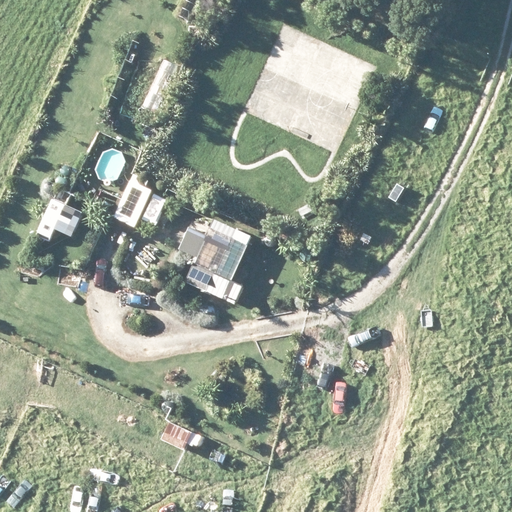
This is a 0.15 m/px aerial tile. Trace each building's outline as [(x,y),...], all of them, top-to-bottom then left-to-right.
[(152,185),(134,176),(113,220),(132,229),(152,185)] [(170,195),(154,188),(139,221),(155,228),(170,195)] [(208,237),(188,226),(175,250),(194,261),(208,237)] [(250,238),(236,232),(215,277),(229,283),(250,238)] [(212,276),(189,266),(182,282),(204,293),(212,276)]
